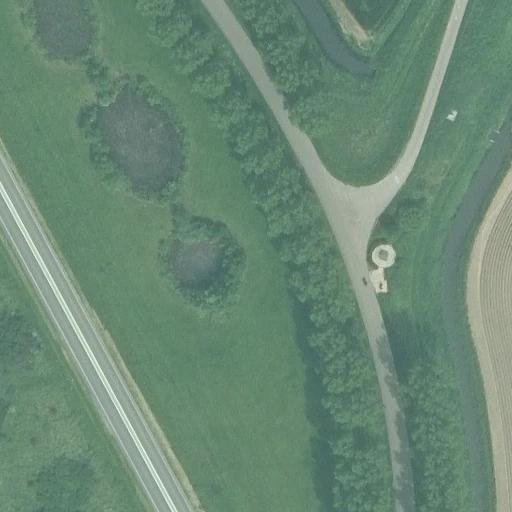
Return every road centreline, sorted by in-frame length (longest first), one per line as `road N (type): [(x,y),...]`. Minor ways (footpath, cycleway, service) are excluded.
road 1 (trunk): [(173,511),(0,189)]
road 2 (unclassified): [(403,511),(383,348),(345,220)]
road 3 (unclassified): [(345,220),(400,180),(460,0)]
road 4 (unclassified): [(345,220),(211,0)]
